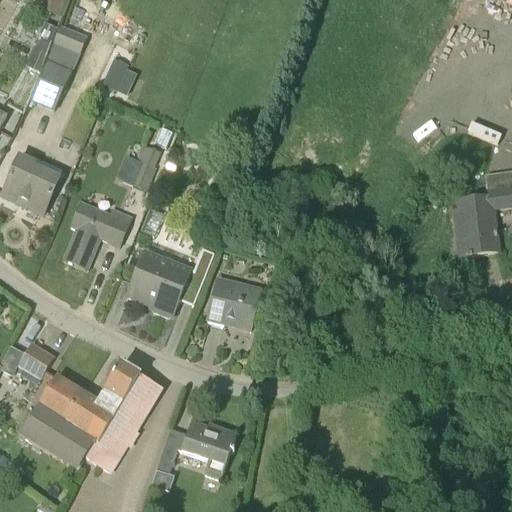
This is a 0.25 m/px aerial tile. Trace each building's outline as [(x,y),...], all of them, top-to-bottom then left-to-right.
[(58,20),(65,0),(41,0),(37,12),(58,20)] [(54,116),(73,76),(87,41),(71,34),(74,27),(63,22),(52,47),(47,64),(28,105),(54,116)] [(56,33),(44,27),(24,70),(38,78),(56,33)] [(117,95),(128,70),(113,63),(102,88),(117,95)] [(151,196),(167,159),(141,148),(125,186),(143,194),(151,196)] [(34,166),(20,160),(2,200),(43,219),(60,182),(62,175),(36,163),(34,166)] [(511,180),(488,183),(489,194),(487,200),(450,205),(450,209),(451,209),(455,239),(463,238),(467,264),(471,263),(471,261),(499,257),(493,215),(511,212),(511,180)] [(109,218),(80,206),(69,232),(75,234),(63,265),(87,275),(100,244),(120,253),(132,221),(112,212),(109,218)] [(176,310),(188,274),(147,258),(129,300),(144,306),(147,299),(176,310)] [(250,335),(261,292),(217,281),(207,325),(250,335)] [(178,321),(155,315),(154,319),(122,311),(117,332),(172,345),(178,321)] [(37,383),(52,360),(30,346),(15,369),(37,383)] [(141,381),(122,369),(121,370),(120,370),(97,406),(87,399),(69,427),(52,417),(31,447),(74,472),(82,460),(85,463),(110,477),(161,394),(140,381),(141,381)] [(69,427),(87,399),(56,380),(19,440),(31,447),(52,417),(69,427)] [(219,437),(191,427),(180,457),(208,466),(203,479),(220,485),(231,456),(234,457),(234,454),(232,453),(237,439),(220,433),(219,437)] [(169,496),(174,480),(168,479),(177,452),(165,448),(150,490),(169,496)] [(389,511),(391,505),(380,497),(376,511),(389,511)]
